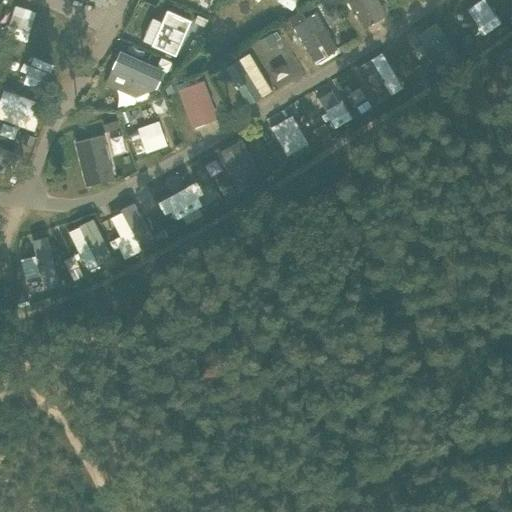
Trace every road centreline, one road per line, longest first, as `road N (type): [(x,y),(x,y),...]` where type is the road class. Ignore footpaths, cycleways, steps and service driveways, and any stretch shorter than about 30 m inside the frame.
road 1 (track): [(511,40),(118,276),(0,327)]
road 2 (unknown): [(278,18),(237,20),(134,0)]
